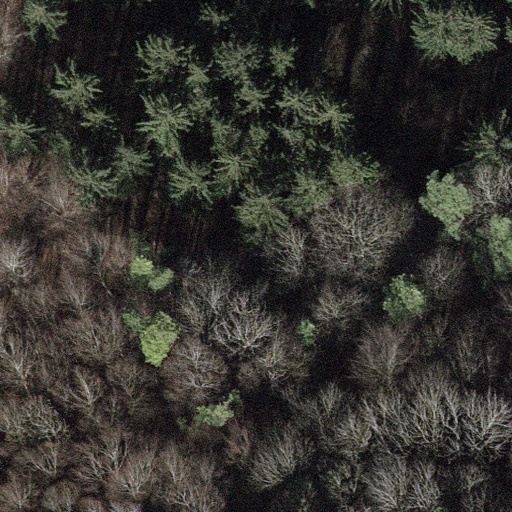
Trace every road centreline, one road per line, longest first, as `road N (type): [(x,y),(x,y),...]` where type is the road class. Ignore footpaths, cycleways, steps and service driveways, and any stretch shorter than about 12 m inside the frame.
road 1 (track): [(511,200),(170,265),(0,265)]
road 2 (track): [(0,124),(176,74),(276,59)]
